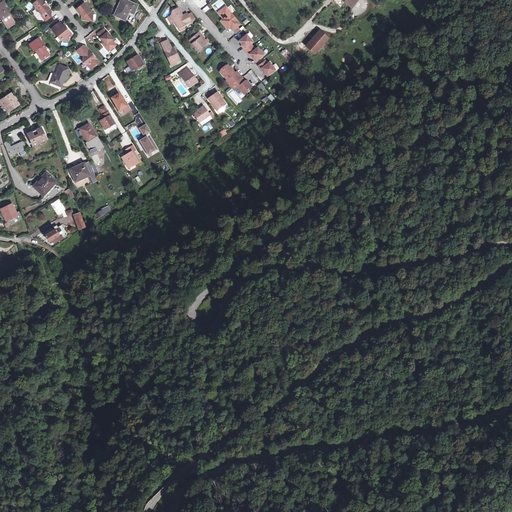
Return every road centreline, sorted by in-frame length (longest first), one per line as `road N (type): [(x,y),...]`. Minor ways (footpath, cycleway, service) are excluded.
road 1 (tertiary): [(511,67),(509,82),(472,115),(356,177),(199,298),(191,316),(209,332),(231,294),(254,278),(376,270),(511,243)]
road 2 (tertiary): [(511,265),(460,299),(380,327),(339,353),(280,407),(183,472),(148,511)]
road 3 (tertiary): [(175,511),(185,489),(237,463),(511,409)]
road 4 (residential): [(41,108),(93,82),(154,17)]
